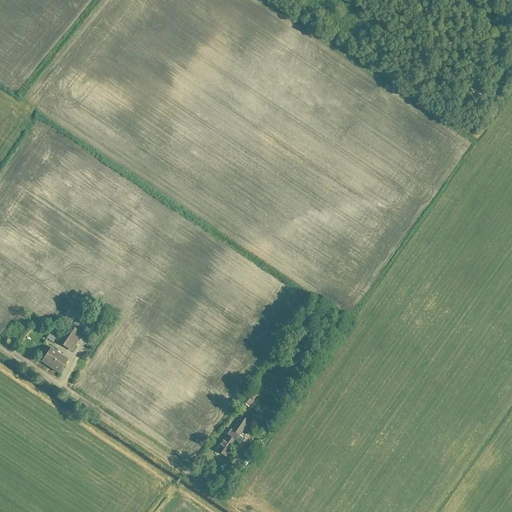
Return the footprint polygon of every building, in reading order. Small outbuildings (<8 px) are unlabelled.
[(55,341),(57,343),(71,352),(83,335),(67,324),(55,341)] [(59,373),(68,359),(51,348),(42,361),(59,373)] [(252,393),(249,392),(243,401),(250,407),(256,397),(260,400),(264,394),(256,388),(252,393)] [(238,443),(240,444),(244,437),(240,435),(248,423),(240,418),(233,430),(231,428),(227,435),(226,434),(215,450),(219,452),(218,454),(223,458),(225,456),(229,458),(238,443)] [(226,474),(220,483),(226,487),(232,479),(226,474)]
